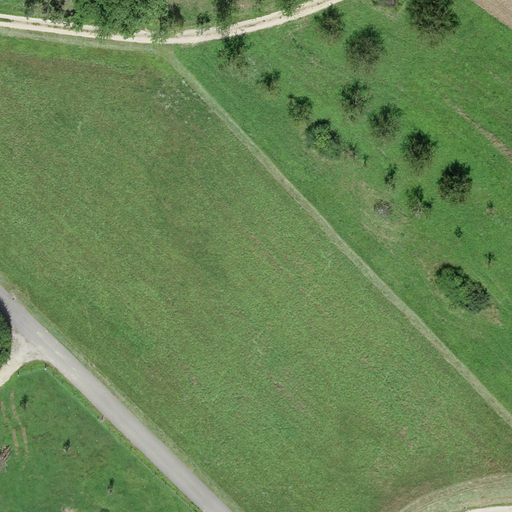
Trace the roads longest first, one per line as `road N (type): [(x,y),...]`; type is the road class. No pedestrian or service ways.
road 1 (track): [(0,20),(184,39),(327,0)]
road 2 (unclassified): [(0,306),(212,511)]
